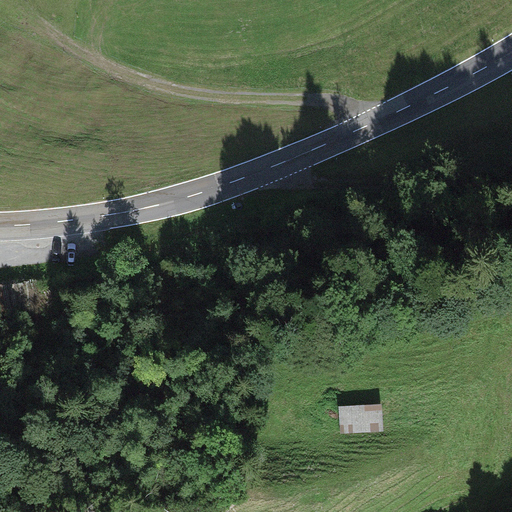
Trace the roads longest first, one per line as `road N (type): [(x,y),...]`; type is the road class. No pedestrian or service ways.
road 1 (tertiary): [(0,226),(111,214),(216,187),(511,52)]
road 2 (track): [(84,53),(176,88),(305,98),(379,119)]
